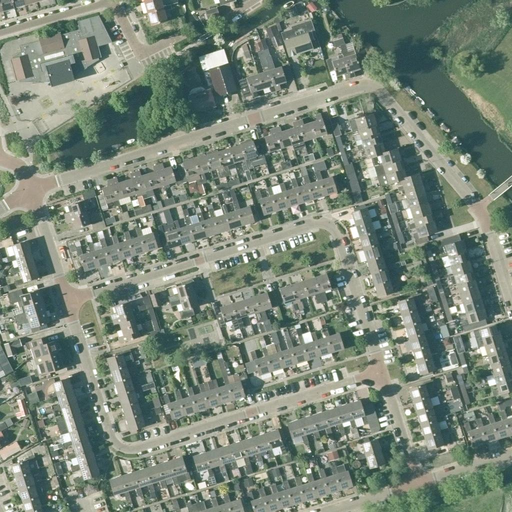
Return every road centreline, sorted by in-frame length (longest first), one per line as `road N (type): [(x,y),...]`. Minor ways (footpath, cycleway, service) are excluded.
road 1 (residential): [(511,317),(479,209),(366,84),(31,190)]
road 2 (residential): [(382,375),(330,227),(316,224),(67,302)]
road 3 (residential): [(382,375),(130,453),(113,443),(67,302)]
road 4 (residential): [(194,43),(147,70),(111,0)]
